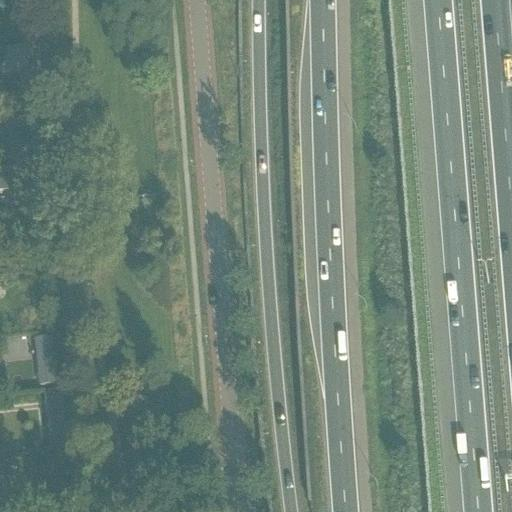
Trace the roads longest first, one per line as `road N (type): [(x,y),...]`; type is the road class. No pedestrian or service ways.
road 1 (motorway): [(439,0),(479,511)]
road 2 (trunk): [(258,0),(262,221),(290,511)]
road 3 (trunk): [(322,0),(347,511)]
road 4 (tertiary): [(177,0),(208,436)]
road 5 (motorway): [(511,219),(495,0)]
